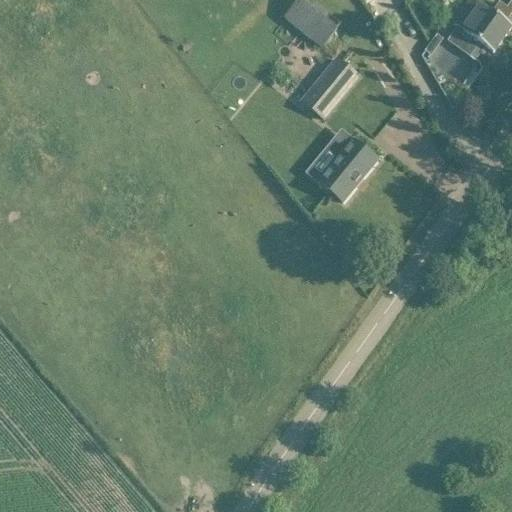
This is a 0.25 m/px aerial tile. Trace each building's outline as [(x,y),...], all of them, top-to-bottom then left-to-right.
[(454,26),(477,43),(494,54),(511,28),(472,0),(454,26)] [(300,1),(284,21),(301,33),(322,50),(337,31),(326,22),(329,18),(316,7),(313,11),(300,1)] [(430,57),(442,41),(436,37),(424,52),(430,57)] [(326,121),(359,81),(337,63),(304,103),(326,121)] [(318,185),(327,192),(343,205),(378,162),(353,142),(318,185)]
